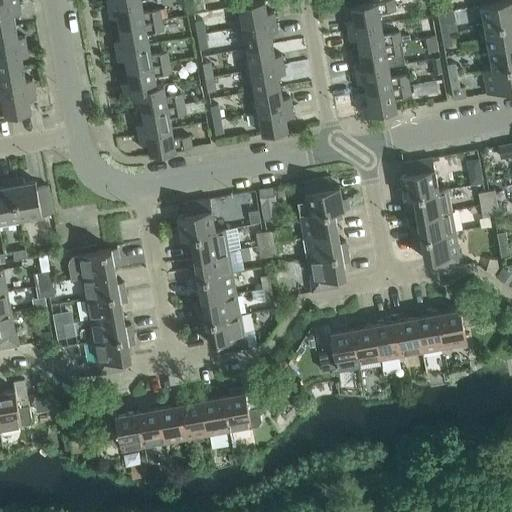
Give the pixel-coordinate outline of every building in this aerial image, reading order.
[(237,27),(274,21),(273,12),(266,13),(263,0),(261,0),(238,5),(240,14),(235,15),(237,27)] [(348,29),(380,24),(378,13),(404,8),(402,0),(382,0),(351,6),(353,19),(346,20),(348,29)] [(484,26),(511,21),(511,0),(503,0),(480,4),(484,26)] [(141,1),(108,7),(110,17),(116,15),(118,27),(161,19),(160,18),(167,17),(165,8),(143,12),(141,1)] [(0,28),(15,26),(13,14),(21,13),(19,3),(0,6),(0,28)] [(441,34),(450,32),(448,23),(455,22),(453,9),(437,12),(441,34)] [(116,50),(149,44),(147,33),(163,30),(161,19),(118,27),(120,39),(114,40),(116,50)] [(197,34),(204,33),(201,19),(194,20),(197,34)] [(246,48),(271,43),(269,32),(276,30),(274,21),(237,27),(240,40),(244,39),(246,48)] [(488,48),(511,43),(511,21),(484,26),(488,48)] [(358,49),(400,42),(398,31),(382,34),(380,24),(348,29),(349,39),(356,38),(358,49)] [(0,50),(27,46),(25,36),(17,38),(15,26),(0,28),(0,50)] [(450,32),(441,34),(444,46),(452,44),(450,32)] [(204,33),(197,34),(200,49),(207,47),(204,33)] [(435,36),(425,37),(428,52),(437,50),(435,36)] [(355,72),(388,66),(386,55),(402,53),(400,42),(358,49),(360,61),(354,62),(355,72)] [(271,43),(246,48),(247,57),(243,57),(245,70),(282,63),(280,54),(274,55),(271,43)] [(511,43),(488,48),(492,68),(492,70),(511,65),(511,43)] [(126,70),(168,62),(166,52),(151,54),(149,44),(116,50),(118,59),(124,58),(126,70)] [(0,72),(23,69),(21,57),(28,55),(27,46),(0,50),(0,72)] [(439,57),(431,58),(433,72),(441,71),(439,57)] [(204,77),(213,76),(210,61),(202,63),(204,77)] [(122,83),(123,92),(156,86),(154,76),(170,73),(168,62),(126,70),(128,82),(122,83)] [(449,76),(457,74),(455,62),(446,64),(449,76)] [(253,91),(279,86),(276,74),(284,72),(282,63),(245,70),(247,83),(251,82),(253,91)] [(482,70),(486,93),(511,88),(511,65),(492,70),(492,68),(482,70)] [(366,92),(408,84),(406,74),(390,77),(388,66),(355,72),(357,82),(364,80),(366,92)] [(23,69),(0,72),(0,94),(34,89),(32,79),(25,81),(23,69)] [(457,74),(449,76),(453,98),(464,96),(462,86),(459,86),(457,74)] [(213,76),(204,77),(207,91),(215,90),(213,76)] [(408,84),(366,92),(368,104),(361,105),(363,116),(396,110),(393,98),(409,95),(408,84)] [(139,99),(141,111),(183,104),(181,93),(165,96),(163,85),(156,86),(123,92),(124,93),(130,92),(132,100),(139,99)] [(279,86),(253,91),(255,99),(250,100),(252,112),(290,106),(288,97),(281,98),(279,86)] [(34,89),(0,94),(0,107),(3,107),(5,116),(31,112),(28,99),(36,98),(34,89)] [(138,133),(171,128),(169,117),(185,114),(183,104),(141,111),(143,123),(136,124),(138,133)] [(213,119),(219,118),(217,104),(210,105),(213,119)] [(290,106),(252,112),(255,125),(259,124),(261,134),(286,129),(284,117),(291,115),(290,106)] [(219,118),(213,119),(215,134),(222,132),(219,118)] [(171,128),(138,133),(140,143),(146,142),(149,154),(191,146),(189,136),(173,139),(171,128)] [(500,160),(505,159),(511,157),(511,142),(498,145),(500,160)] [(437,190),(431,157),(403,163),(406,173),(399,175),(401,187),(396,188),(398,198),(398,199),(407,197),(407,196),(437,190)] [(480,169),(467,171),(470,183),(482,181),(480,169)] [(339,208),(339,209),(349,208),(347,197),(341,198),(339,185),(332,187),(330,176),(303,181),(309,213),(305,214),(309,214),(339,208)] [(12,179),(19,218),(53,212),(48,185),(37,187),(35,181),(23,183),(22,177),(12,179)] [(0,186),(0,221),(19,218),(12,179),(2,180),(3,186),(0,186)] [(274,186),(259,189),(259,192),(261,204),(276,202),(274,186)] [(407,196),(407,197),(409,206),(414,205),(416,216),(450,210),(446,188),(437,190),(407,196)] [(494,189),(484,191),(478,192),(482,216),(498,213),(494,189)] [(175,240),(184,238),(184,237),(215,232),(215,231),(209,198),(181,203),(183,214),(177,215),(179,227),(173,229),(175,240)] [(303,237),(337,231),(335,219),(341,218),(339,209),(339,208),(309,214),(305,214),(299,215),(303,237)] [(250,223),(260,221),(258,209),(248,211),(250,223)] [(450,210),(416,216),(418,228),(413,229),(415,238),(454,231),(450,210)] [(191,246),(194,257),(228,251),(224,229),(215,231),(215,232),(184,237),(184,238),(186,247),(191,246)] [(272,230),(256,232),(260,257),(276,254),(272,230)] [(337,231),(303,237),(307,258),(347,251),(345,241),(339,242),(337,231)] [(454,231),(415,238),(417,248),(422,247),(424,259),(424,260),(433,258),(435,269),(462,264),(460,252),(458,252),(454,231)] [(497,232),(501,257),(509,255),(505,231),(497,232)] [(25,248),(12,250),(14,259),(20,258),(27,257),(25,248)] [(81,277),(115,271),(113,260),(119,258),(117,248),(71,256),(68,260),(67,264),(70,279),(81,277)] [(228,251),(194,257),(196,268),(190,269),(192,279),(232,272),(228,251)] [(347,251),(307,258),(311,279),(309,279),(311,292),(339,286),(337,276),(345,274),(343,262),(349,261),(347,251)] [(284,263),(274,265),(276,276),(286,274),(284,263)] [(44,296),(54,294),(50,270),(33,273),(38,297),(44,296)] [(115,271),(81,277),(85,299),(125,291),(123,281),(117,282),(115,271)] [(232,272),(192,279),(194,289),(199,288),(201,299),(236,293),(232,272)] [(273,299),(268,274),(260,275),(264,300),(273,299)] [(7,291),(0,292),(0,314),(10,312),(7,291)] [(125,291),(85,299),(89,320),(123,314),(121,302),(126,301),(125,291)] [(236,293),(201,299),(203,311),(198,312),(199,321),(240,314),(236,293)] [(38,297),(32,298),(33,307),(46,304),(44,296),(38,297)] [(458,309),(459,308),(459,309),(469,307),(468,298),(457,300),(458,309)] [(459,309),(461,317),(471,316),(469,307),(459,309)] [(459,308),(458,309),(436,312),(443,348),(465,344),(462,326),(461,317),(459,309),(459,308)] [(10,312),(0,314),(0,348),(18,345),(15,333),(14,333),(10,312)] [(55,326),(63,325),(61,312),(53,313),(55,326)] [(422,352),(443,348),(436,312),(415,316),(422,352)] [(93,341),(133,334),(131,324),(125,325),(123,314),(89,320),(93,341)] [(207,331),(209,342),(217,341),(219,352),(247,347),(247,346),(256,345),(252,324),(242,326),(240,314),(199,321),(201,332),(207,331)] [(400,356),(422,352),(415,316),(394,320),(400,356)] [(461,317),(462,326),(473,324),(471,316),(461,317)] [(379,360),(400,356),(394,320),(373,324),(379,360)] [(318,334),(329,332),(329,331),(330,331),(328,324),(317,326),(318,334)] [(358,364),(379,360),(373,324),(352,328),(358,364)] [(63,325),(55,326),(57,337),(65,336),(63,325)] [(329,331),(329,332),(331,341),(332,349),(336,368),(358,364),(352,328),(330,331),(329,331)] [(49,330),(38,332),(40,345),(52,343),(49,330)] [(329,332),(318,334),(320,343),(331,341),(329,332)] [(133,334),(93,341),(97,362),(95,362),(97,374),(125,369),(123,358),(130,357),(128,344),(134,343),(133,334)] [(331,341),(320,343),(321,351),(332,349),(331,341)] [(12,382),(14,390),(25,388),(23,380),(12,382)] [(243,383),(244,391),(255,389),(254,381),(243,383)] [(278,381),(268,388),(278,402),(287,395),(278,381)] [(14,390),(15,399),(26,397),(25,388),(14,390)] [(244,391),(246,400),(257,398),(255,389),(244,391)] [(0,392),(0,428),(27,424),(30,419),(28,405),(17,407),(15,399),(14,390),(0,392)] [(246,400),(244,391),(222,395),(229,430),(251,426),(247,408),(246,400)] [(42,393),(34,395),(37,411),(47,409),(45,395),(45,393),(42,393)] [(201,399),(207,434),(229,430),(222,395),(201,399)] [(15,399),(17,407),(28,405),(26,397),(15,399)] [(246,400),(247,408),(259,406),(257,398),(246,400)] [(180,403),(186,438),(207,434),(201,399),(180,403)] [(159,407),(165,442),(186,438),(180,403),(159,407)] [(104,417),(114,415),(115,414),(114,406),(102,408),(104,417)] [(137,411),(143,446),(165,442),(159,407),(137,411)] [(114,415),(116,424),(117,432),(121,450),(143,446),(137,411),(115,414),(114,415)] [(114,415),(104,417),(105,426),(116,424),(114,415)] [(116,424),(105,426),(107,434),(117,432),(116,424)]
